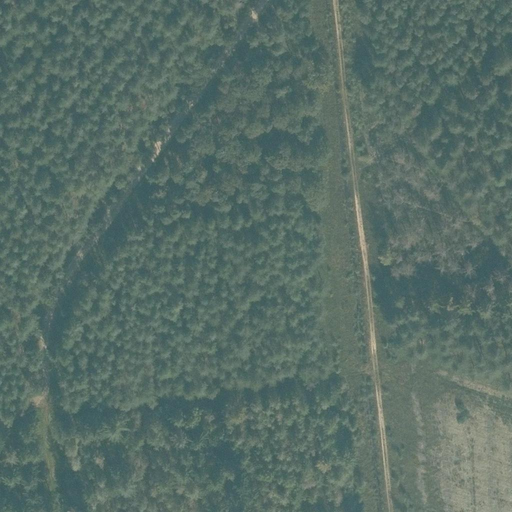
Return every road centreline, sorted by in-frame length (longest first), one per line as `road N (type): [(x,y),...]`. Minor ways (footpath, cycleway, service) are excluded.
road 1 (track): [(265,0),(113,209)]
road 2 (track): [(113,209),(168,213),(353,166)]
road 3 (track): [(41,411),(53,303),(113,209)]
road 4 (track): [(353,166),(376,370)]
road 5 (track): [(335,0),(353,166)]
road 6 (track): [(376,370),(391,511)]
road 7 (track): [(0,133),(113,209)]
